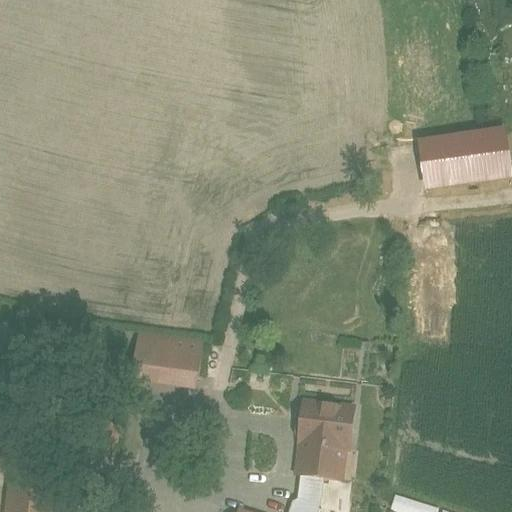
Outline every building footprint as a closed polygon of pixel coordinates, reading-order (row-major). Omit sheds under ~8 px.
[(420,141),(427,192),(511,180),(511,167),(507,129),(420,141)] [(210,345),(143,338),(139,380),(205,387),(210,345)] [(24,414),(0,407),(0,476),(8,478),(24,414)] [(352,417),(299,410),(294,456),(296,457),(292,489),(295,489),(321,492),(338,494),(342,462),(346,463),(352,417)] [(105,424),(102,436),(92,434),(83,472),(110,478),(121,428),(105,424)] [(243,484),(244,445),(219,445),(213,445),(212,484),(220,484),(243,484)] [(5,483),(0,511),(55,511),(59,490),(5,483)] [(318,511),(321,492),(295,489),(293,506),(314,511),(318,511)] [(398,511),(438,511),(439,510),(396,496),(392,510),(398,511)]
